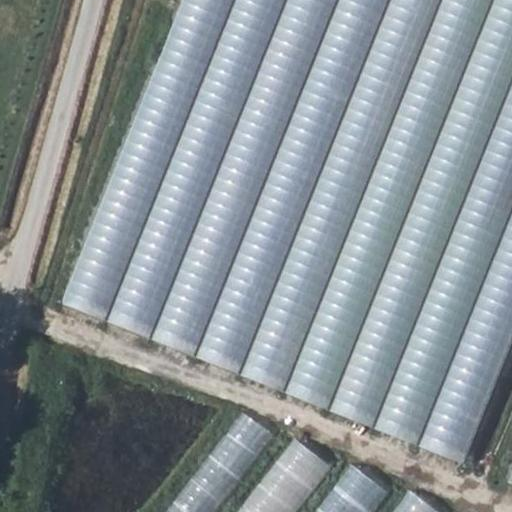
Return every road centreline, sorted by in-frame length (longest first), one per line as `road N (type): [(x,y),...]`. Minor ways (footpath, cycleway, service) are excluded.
road 1 (track): [(12,313),(494,511)]
road 2 (unclassified): [(0,361),(97,0)]
